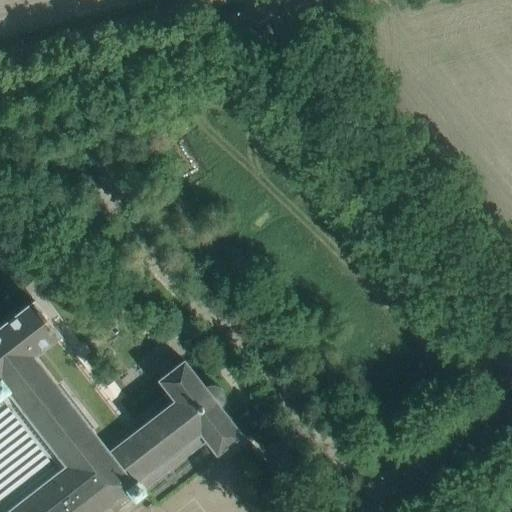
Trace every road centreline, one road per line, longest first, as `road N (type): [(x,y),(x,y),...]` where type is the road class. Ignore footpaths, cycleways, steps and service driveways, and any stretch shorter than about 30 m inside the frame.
road 1 (unclassified): [(511,344),(281,52),(244,22)]
road 2 (track): [(234,156),(402,339),(436,359),(511,355)]
road 3 (unclassified): [(0,88),(244,22)]
